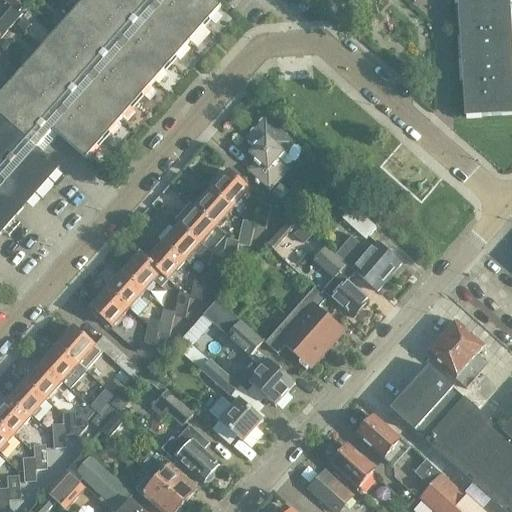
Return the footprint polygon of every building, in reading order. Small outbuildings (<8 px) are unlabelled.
[(85,0),(0,96),(0,116),(37,150),(53,131),(87,160),(221,7),(212,0),(457,0),(465,119),(511,115),(511,28),(510,0),(85,0)] [(26,4),(21,0),(2,0),(17,14),(26,4)] [(0,116),(0,237),(60,170),(37,150),(0,116)] [(247,172),(270,192),(290,170),(280,161),(287,154),(280,147),(289,138),(266,117),(245,140),(255,149),(249,156),(256,162),(247,172)] [(230,173),(213,192),(234,211),(251,192),(230,173)] [(234,211),(213,192),(197,209),(218,229),(234,211)] [(295,194),(285,206),(296,216),(306,204),(295,194)] [(256,226),(254,229),(266,232),(271,209),(260,207),(256,226)] [(352,207),(341,219),(366,241),(377,229),(352,207)] [(218,229),(197,209),(181,227),(202,246),(209,253),(226,235),(218,229)] [(292,218),(267,245),(274,251),(299,224),(292,218)] [(239,243),(238,246),(250,249),(254,229),(256,226),(244,223),(239,243)] [(202,246),(181,227),(165,245),(186,264),(202,246)] [(352,239),(337,257),(356,274),(377,293),(401,265),(377,244),(369,254),(352,239)] [(223,261),(222,265),(234,267),(238,246),(239,243),(228,241),(223,261)] [(337,257),(327,248),(320,242),(314,249),(316,251),(310,258),(314,262),(313,263),(335,282),(324,294),(354,320),(369,303),(347,284),(356,274),(337,257)] [(186,264),(165,245),(149,262),(142,256),(141,256),(169,282),(186,264)] [(169,282),(141,256),(125,274),(145,293),(154,282),(162,290),(169,282)] [(211,258),(207,279),(206,283),(218,285),(222,265),(223,261),(211,258)] [(145,293),(125,274),(109,292),(129,310),(145,293)] [(191,297),(190,301),(201,303),(206,283),(207,279),(196,276),(191,297)] [(314,290),(288,320),(325,353),(344,333),(319,310),(326,301),(314,290)] [(129,310),(109,292),(92,310),(113,328),(129,310)] [(175,314),(174,318),(185,321),(190,301),(191,297),(179,294),(175,314)] [(164,311),(161,324),(158,335),(169,337),(174,318),(175,314),(164,311)] [(266,360),(256,351),(263,343),(234,317),(221,332),(249,358),(249,359),(261,370),(249,384),(276,409),(297,386),(269,362),(266,359),(266,360)] [(325,353),(288,320),(266,345),(278,356),(285,347),(311,370),(325,353)] [(150,321),(145,345),(156,347),(158,335),(161,324),(150,321)] [(458,323),(443,339),(482,373),(487,366),(476,357),(485,347),(458,323)] [(75,329),(59,347),(79,366),(95,348),(75,329)] [(482,373),(443,339),(429,356),(456,380),(463,372),(474,382),(482,373)] [(79,366),(59,347),(42,365),(63,384),(79,366)] [(138,385),(148,375),(141,369),(140,370),(123,354),(114,364),(138,385)] [(240,388),(210,362),(202,372),(232,398),(240,388)] [(63,384),(42,365),(26,383),(47,402),(63,384)] [(430,367),(410,389),(406,394),(511,489),(511,440),(504,433),(503,433),(465,399),(464,399),(454,390),(455,390),(430,367)] [(47,402),(26,383),(10,400),(31,419),(47,402)] [(511,511),(511,489),(406,394),(391,411),(416,433),(416,432),(427,441),(426,442),(504,511),(511,511)] [(177,399),(165,413),(183,429),(195,415),(177,399)] [(31,419),(10,400),(0,412),(0,422),(16,437),(31,419)] [(239,400),(219,423),(244,445),(264,422),(239,400)] [(126,420),(117,413),(108,405),(92,424),(101,432),(110,440),(126,420)] [(66,438),(77,437),(75,415),(64,416),(65,426),(66,438)] [(386,460),(387,459),(393,464),(399,457),(393,452),(401,443),(374,419),(358,436),(386,460)] [(0,453),(16,437),(0,422),(0,453)] [(66,438),(65,426),(52,427),(54,450),(67,449),(66,438)] [(209,445),(190,428),(177,442),(172,439),(162,451),(176,464),(178,461),(204,484),(220,467),(203,452),(209,445)] [(48,471),(47,451),(46,447),(34,448),(35,460),(36,472),(48,471)] [(359,490),(369,479),(372,483),(377,477),(374,474),(376,471),(349,448),(333,466),(359,490)] [(85,452),(52,489),(65,500),(83,481),(118,511),(120,511),(134,496),(91,457),(91,458),(85,452)] [(163,460),(158,466),(148,457),(139,467),(149,475),(185,507),(198,491),(163,460)] [(36,472),(35,460),(24,460),(26,485),(37,484),(36,472)] [(336,511),(342,511),(354,498),(326,474),(312,491),(336,511)] [(180,511),(185,507),(149,475),(142,484),(136,491),(159,511),(180,511)] [(483,511),(442,475),(419,500),(432,511),(483,511)] [(20,477),(7,478),(8,490),(9,490),(10,503),(22,502),(20,477)] [(8,490),(0,490),(0,511),(10,511),(10,503),(9,490),(8,490)] [(141,511),(132,503),(124,511),(141,511)]
